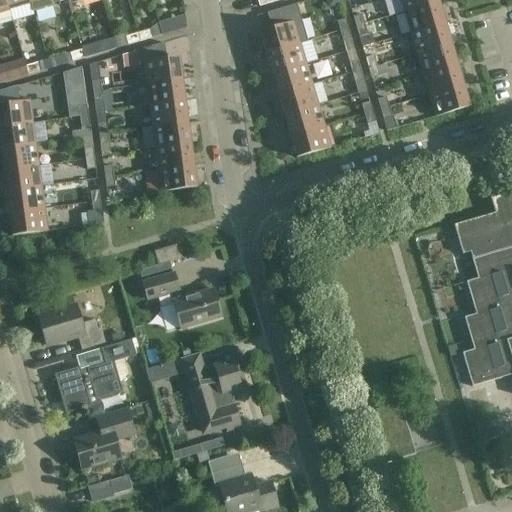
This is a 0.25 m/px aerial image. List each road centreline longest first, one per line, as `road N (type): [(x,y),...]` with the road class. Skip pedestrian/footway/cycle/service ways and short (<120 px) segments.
road 1 (residential): [(327,511),(240,215)]
road 2 (residential): [(511,134),(240,215)]
road 3 (residential): [(240,215),(208,0)]
road 4 (residential): [(55,511),(0,346)]
